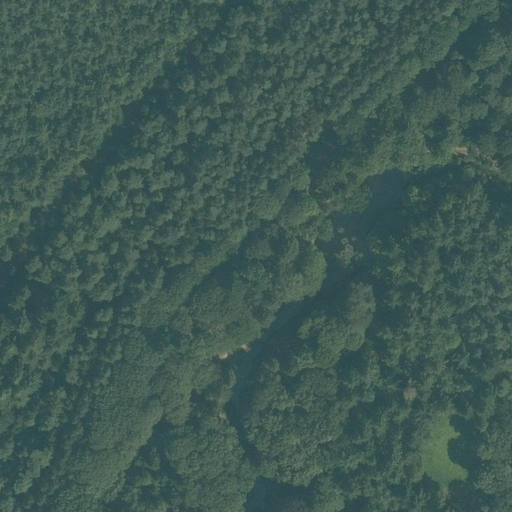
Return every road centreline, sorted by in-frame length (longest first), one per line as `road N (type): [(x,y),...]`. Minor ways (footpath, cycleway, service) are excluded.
road 1 (unclassified): [(60,511),(141,325),(480,0)]
road 2 (track): [(218,0),(0,257)]
